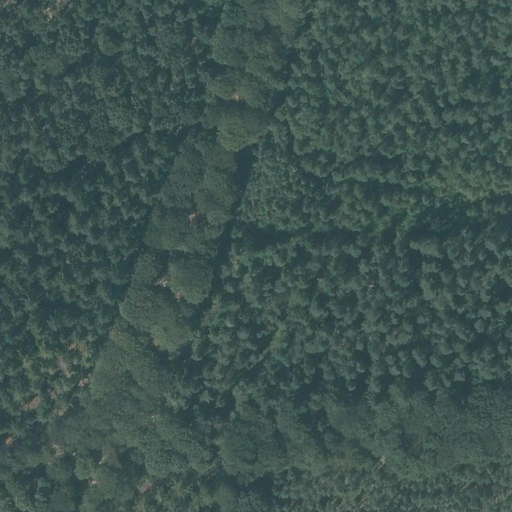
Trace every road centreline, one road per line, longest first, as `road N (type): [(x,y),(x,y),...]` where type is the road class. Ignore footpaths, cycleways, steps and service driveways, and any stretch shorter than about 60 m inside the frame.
road 1 (track): [(263,0),(105,435)]
road 2 (track): [(511,395),(120,418),(105,435)]
road 3 (track): [(511,412),(105,435)]
